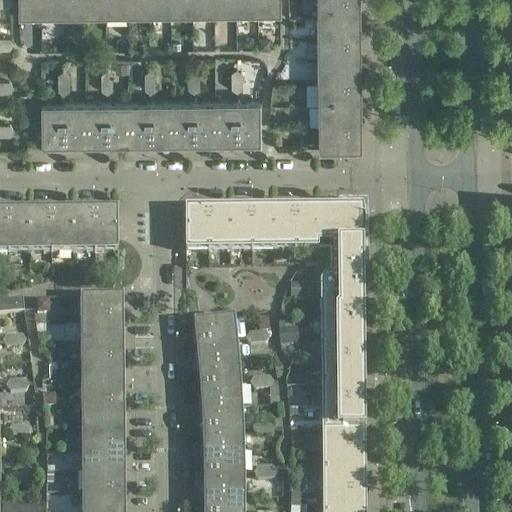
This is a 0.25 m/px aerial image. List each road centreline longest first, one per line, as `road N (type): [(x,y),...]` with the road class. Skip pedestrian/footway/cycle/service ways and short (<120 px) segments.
road 1 (tertiary): [(412,178),(419,511)]
road 2 (tertiary): [(470,511),(468,178)]
road 3 (residential): [(167,511),(163,183)]
road 4 (residential): [(163,183),(412,178)]
road 5 (tertiary): [(410,0),(412,178)]
road 6 (tertiary): [(468,178),(468,0)]
road 7 (residential): [(0,185),(163,183)]
